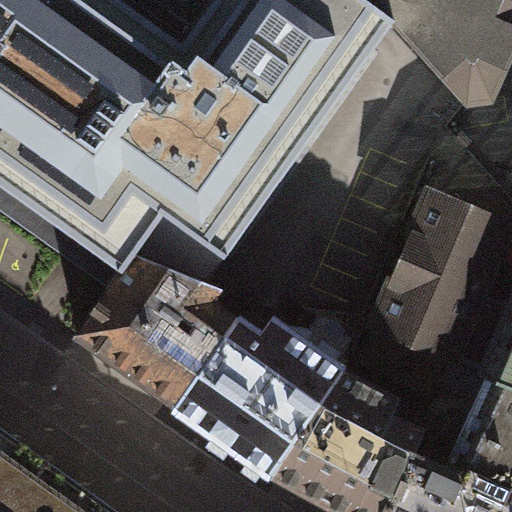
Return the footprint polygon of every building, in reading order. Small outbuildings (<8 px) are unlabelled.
[(0,0),(0,43),(31,0),(0,0)] [(217,0),(184,46),(119,0),(31,0),(0,43),(0,186),(121,273),(136,253),(165,212),(226,257),(233,248),(264,271),(304,217),(272,194),(373,52),(383,37),(394,22),(392,21),(362,0),(217,0)] [(511,0),(362,0),(392,21),(394,18),(470,103),(490,99),(511,50),(511,0)] [(376,326),(451,361),(500,246),(509,224),(433,192),(376,326)] [(210,281),(226,257),(165,212),(136,253),(210,281)] [(451,361),(484,377),(511,311),(511,250),(500,246),(451,361)] [(152,388),(177,405),(236,321),(210,302),(220,285),(210,281),(136,253),(121,273),(77,335),(152,388)] [(511,311),(484,377),(511,388),(511,311)] [(250,456),(274,473),(344,373),(273,324),(262,340),(236,321),(177,405),(250,456)] [(511,388),(484,377),(451,361),(376,326),(362,358),(435,393),(439,384),(483,397),(455,461),(511,487),(511,388)] [(345,511),(386,511),(412,455),(415,456),(425,434),(391,419),(399,403),(344,373),(274,473),(345,511)] [(0,511),(117,511),(118,511),(86,489),(0,427),(0,511)] [(511,511),(511,487),(455,461),(449,473),(415,456),(412,455),(386,511),(511,511)]
